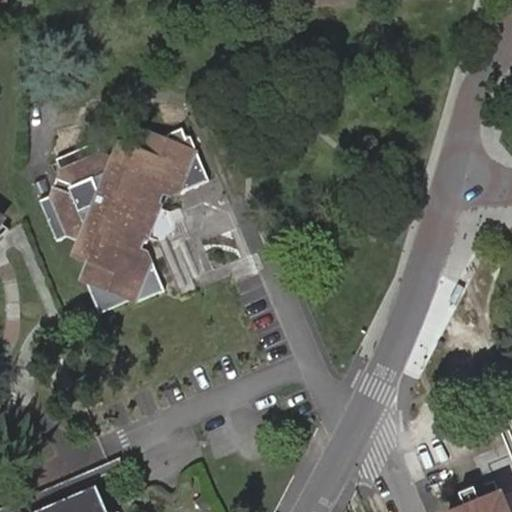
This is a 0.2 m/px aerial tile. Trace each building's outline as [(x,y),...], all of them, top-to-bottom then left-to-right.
[(62,172),(59,179),(68,182),(63,192),(55,189),(51,201),(41,204),(59,243),(68,238),(78,243),(74,261),(86,264),(80,283),(90,286),(102,316),(137,301),(138,306),(166,294),(154,264),(146,267),(143,249),(137,249),(139,242),(150,245),(156,230),(151,228),(158,214),(161,216),(166,200),(158,199),(160,193),(166,195),(181,189),(183,194),(212,181),(192,136),(188,138),(185,130),(140,148),(120,143),(117,155),(104,152),(99,142),(58,160),(62,172)] [(68,182),(59,179),(55,189),(63,192),(68,182)] [(156,230),(161,216),(158,214),(151,228),(156,230)] [(68,369),(53,370),(55,392),(70,391),(68,369)] [(505,511),(499,498),(478,507),(472,494),(459,499),(464,511),(505,511)] [(92,511),(86,500),(58,511),(61,511),(74,511),(92,511)]
